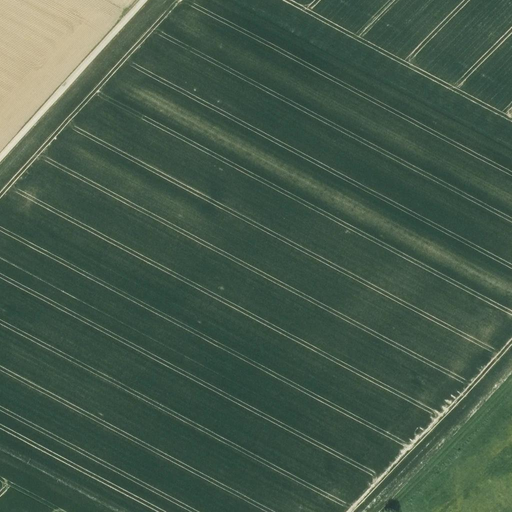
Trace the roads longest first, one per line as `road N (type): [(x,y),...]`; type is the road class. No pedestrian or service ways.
road 1 (track): [(145,0),(0,158)]
road 2 (track): [(386,511),(511,383)]
